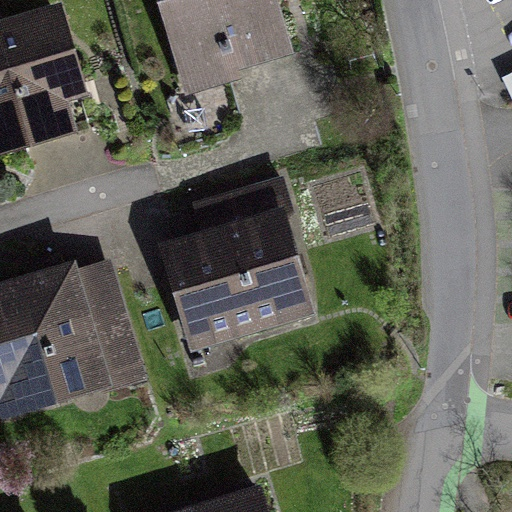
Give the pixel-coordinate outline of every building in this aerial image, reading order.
[(281,0),(162,0),(188,88),(298,56),(281,0)] [(64,5),(0,22),(0,156),(78,135),(68,100),(89,94),(75,47),(64,5)] [(181,234),(161,240),(193,350),(317,314),(277,177),(194,200),(202,228),(181,234)] [(73,267),(0,285),(0,416),(146,380),(115,257),(73,267)] [(271,511),(263,482),(159,511),(271,511)]
